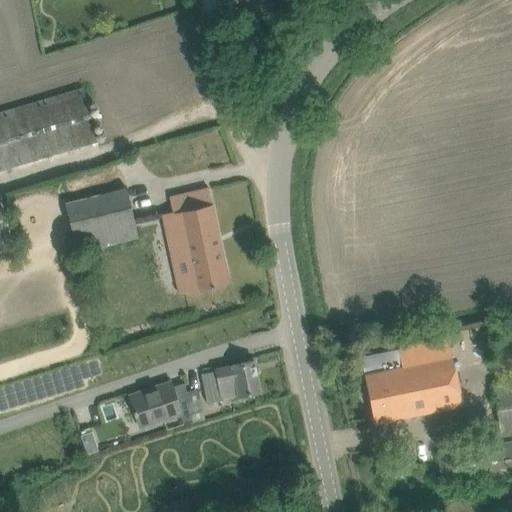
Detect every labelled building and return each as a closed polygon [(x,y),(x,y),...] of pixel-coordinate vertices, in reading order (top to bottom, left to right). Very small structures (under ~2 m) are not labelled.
[(253,49),(264,47),(262,35),(251,38),(253,49)] [(0,170),(97,142),(85,102),(81,88),(0,112),(0,170)] [(100,193),(64,203),(73,237),(77,254),(78,254),(139,238),(127,186),(100,193)] [(161,215),(175,274),(180,294),(229,282),(209,188),(168,197),(171,212),(161,215)] [(41,199),(47,216),(58,212),(53,195),(41,199)] [(0,253),(15,249),(2,200),(0,200),(0,253)] [(448,338),(361,356),(374,418),(386,415),(387,420),(462,404),(448,338)] [(239,398),(261,393),(254,360),(215,369),(216,371),(202,374),(208,404),(223,401),(219,385),(235,382),(239,398)] [(511,377),(493,380),(500,436),(511,434),(511,377)] [(171,382),(131,395),(135,409),(134,410),(135,414),(137,413),(141,428),(181,415),(184,421),(192,418),(187,390),(186,383),(173,387),(171,382)] [(198,388),(187,390),(192,418),(194,422),(204,419),(198,388)] [(511,441),(437,452),(441,486),(511,476),(511,441)] [(427,465),(413,466),(416,491),(430,489),(427,465)] [(511,511),(511,483),(446,493),(446,497),(442,498),(443,511),(511,511)]
